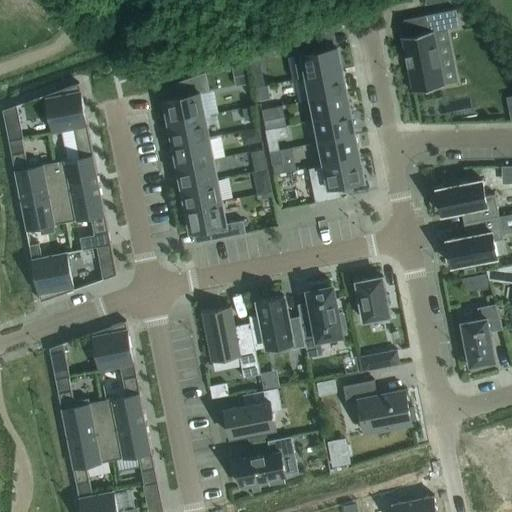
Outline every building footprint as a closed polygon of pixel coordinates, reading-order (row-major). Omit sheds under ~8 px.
[(444,84),(434,31),(459,26),(456,8),(425,14),(428,30),(402,35),(412,91),(444,84)] [(303,54),(307,76),(343,69),(343,68),(342,68),(338,47),(339,47),(339,46),(327,48),(324,33),(292,44),(295,56),(303,54)] [(260,52),(248,56),(254,87),(266,84),(260,52)] [(307,76),(311,99),(348,91),(343,69),(307,76)] [(168,121),(168,122),(205,114),(200,93),(210,91),(206,71),(177,81),(180,95),(164,98),(164,100),(165,100),(169,121),(168,121)] [(79,82),(45,94),(46,95),(52,131),(74,128),(74,127),(88,124),(79,82)] [(266,84),(254,87),(256,99),(269,96),(267,84),(266,84)] [(311,99),(316,120),(351,113),(347,92),(348,92),(348,91),(311,99)] [(17,104),(3,109),(9,139),(22,137),(23,137),(17,105),(17,104)] [(252,105),(240,107),(243,119),(254,117),(252,105)] [(283,105),(262,109),(264,119),(285,115),(283,105)] [(316,120),(320,141),(356,133),(355,133),(351,113),(316,120)] [(168,122),(173,144),(209,137),(205,114),(168,122)] [(88,124),(74,127),(74,128),(75,135),(89,132),(88,124)] [(260,127),(243,131),(245,143),(263,140),(260,127)] [(275,127),(265,129),(270,151),(279,149),(277,138),(275,127)] [(79,156),(54,161),(60,191),(99,183),(89,132),(75,135),(79,156)] [(320,141),(324,163),(361,156),(356,133),(320,141)] [(22,137),(9,139),(12,153),(25,150),(23,137),(22,137)] [(174,145),(178,164),(213,157),(209,137),(173,144),(173,145),(174,145)] [(265,148),(252,150),(256,170),(268,168),(269,168),(265,148)] [(270,151),(272,163),(282,161),(280,149),(279,149),(270,151)] [(25,150),(12,153),(21,199),(60,191),(54,161),(28,166),(25,150)] [(361,156),(324,163),(310,166),(317,201),(342,196),(340,184),(365,179),(365,178),(364,178),(360,157),(361,157),(361,156)] [(181,184),(181,185),(217,178),(213,157),(178,164),(182,184),(181,184)] [(256,170),(254,171),(259,193),(273,190),(268,168),(256,170)] [(181,185),(186,208),(222,200),(217,178),(181,185)] [(471,208),(474,221),(499,216),(495,193),(485,195),(482,179),(437,187),(442,213),(471,208)] [(99,183),(60,191),(66,221),(93,215),(105,213),(99,183)] [(60,191),(21,199),(27,229),(28,228),(40,226),(41,233),(55,231),(54,223),(66,221),(60,191)] [(222,200),(186,208),(187,208),(191,229),(190,229),(190,231),(209,227),(212,239),(246,232),(243,219),(226,222),(222,200)] [(97,233),(80,236),(83,248),(96,245),(111,242),(109,230),(105,213),(93,215),(97,233)] [(504,237),(499,216),(474,221),(476,233),(447,239),(452,265),(498,256),(494,239),(504,237)] [(111,242),(96,245),(102,277),(102,279),(117,273),(111,242)] [(30,245),(33,257),(43,255),(40,243),(30,245)] [(74,287),(68,250),(43,255),(33,257),(32,257),(41,300),(75,288),(74,287)] [(383,275),(356,280),(364,320),(391,315),(383,275)] [(301,314),(300,314),(306,345),(308,355),(321,352),(319,339),(343,334),(333,285),(308,290),(314,320),(303,323),(301,314)] [(261,313),(249,315),(250,321),(256,348),(267,346),(292,341),(293,348),(306,345),(300,314),(299,315),(299,316),(289,318),(284,294),(258,300),(261,313)] [(480,318),(462,321),(470,364),(472,364),(473,368),(486,366),(485,362),(495,360),(490,332),(503,328),(496,303),(477,306),(480,318)] [(231,305),(202,310),(212,360),(239,355),(244,376),(261,373),(256,348),(250,321),(235,324),(231,305)] [(126,320),(92,332),(92,333),(99,370),(120,366),(133,363),(135,363),(126,320)] [(64,342),(50,347),(56,378),(57,377),(69,375),(71,375),(65,343),(64,342)] [(397,347),(374,352),(377,367),(400,362),(397,347)] [(126,394),(101,400),(107,429),(146,422),(146,421),(137,374),(135,363),(133,363),(120,366),(123,377),(126,394)] [(277,370),(261,373),(264,389),(277,386),(280,386),(277,370)] [(57,377),(56,378),(59,391),(68,437),(107,429),(101,400),(90,402),(89,397),(74,400),(72,389),(69,375),(57,377)] [(374,378),(343,384),(347,401),(358,399),(365,431),(412,422),(411,418),(416,417),(414,406),(409,407),(405,388),(377,394),(374,378)] [(334,379),(318,382),(320,394),(336,391),(334,379)] [(225,384),(209,387),(212,399),(228,396),(225,384)] [(245,404),(226,408),(231,436),(276,427),(272,410),(282,408),(277,386),(264,389),(258,390),(260,401),(256,401),(255,401),(255,402),(246,404),(246,403),(245,403),(245,404)] [(146,422),(107,429),(113,459),(139,454),(144,483),(157,481),(158,481),(155,467),(146,422)] [(107,429),(68,437),(77,483),(79,496),(80,496),(92,493),(87,464),(113,459),(107,429)] [(237,464),(233,465),(236,477),(239,476),(241,485),(243,484),(259,481),(259,478),(268,476),(269,479),(270,484),(285,481),(284,473),(299,470),(292,435),(268,439),(270,449),(271,452),(265,453),(265,452),(253,455),(238,459),(236,459),(237,464)] [(345,438),(329,441),(333,464),(350,461),(345,438)] [(327,462),(313,465),(315,474),(329,471),(327,462)] [(144,483),(143,484),(148,511),(163,511),(164,511),(158,481),(157,481),(144,483)] [(80,496),(79,496),(82,511),(118,511),(115,488),(92,493),(80,496)] [(394,511),(438,511),(435,494),(392,502),(394,511)] [(356,511),(355,503),(344,505),(345,511),(356,511)]
